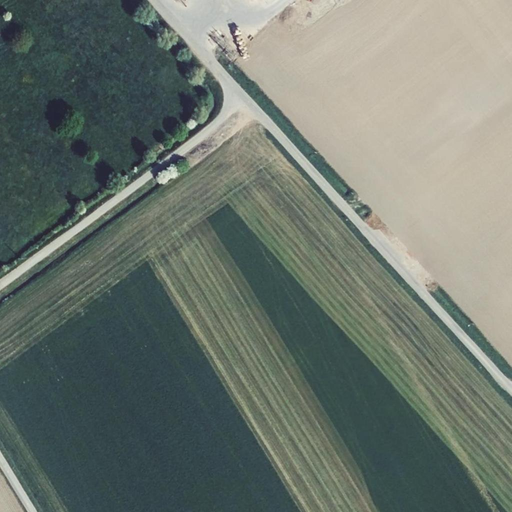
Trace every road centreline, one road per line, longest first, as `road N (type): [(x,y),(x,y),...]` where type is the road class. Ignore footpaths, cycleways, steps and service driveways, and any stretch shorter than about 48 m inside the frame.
road 1 (tertiary): [(248,101),(511,390)]
road 2 (unclassified): [(248,101),(0,285)]
road 3 (tertiary): [(154,0),(248,101)]
